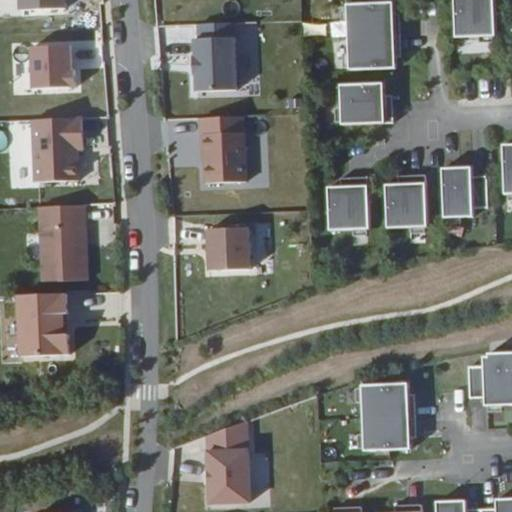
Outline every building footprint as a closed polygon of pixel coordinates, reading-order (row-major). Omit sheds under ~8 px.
[(65,0),(20,0),(21,21),(66,20),(65,0)] [(499,41),(497,0),(458,0),(459,42),(499,41)] [(352,41),(405,39),(404,24),(398,25),(398,17),(398,6),(351,8),(352,41)] [(238,105),(237,37),(200,38),(201,53),(197,53),(197,71),(195,71),(195,88),(197,88),(198,106),(238,105)] [(405,54),(405,39),(352,41),(353,74),(400,72),(399,54),(405,54)] [(72,82),(71,57),(31,58),(32,100),(75,99),(74,82),(72,82)] [(388,99),(388,87),(344,88),(346,128),(397,126),(397,111),(389,111),(388,99)] [(389,111),(397,111),(397,99),(388,99),(389,111)] [(80,130),(30,131),(31,193),(75,192),(74,161),(80,161),(80,130)] [(243,131),(200,132),(200,148),(203,148),(203,176),(204,197),(245,197),(243,131)] [(445,171),(447,221),(476,220),(476,211),(491,211),(490,179),(475,180),(475,170),(445,171)] [(390,187),(390,231),(430,230),(429,178),(414,178),(414,187),(390,187)] [(402,187),(414,187),(414,178),(402,179),(402,187)] [(371,180),(356,180),(356,188),(344,189),(332,189),(333,232),(373,231),(371,180)] [(344,189),(356,188),(356,180),(344,180),(344,189)] [(82,217),(37,218),(39,293),(84,292),(83,258),(81,258),(81,236),(83,236),(82,217)] [(245,243),(205,243),(206,285),(246,284),(245,243)] [(63,305),(15,306),(17,367),(65,366),(64,346),(59,346),(59,325),(64,325),(63,305)] [(511,405),(511,355),(490,356),(490,366),(475,366),(477,398),(492,397),(492,406),(511,405)] [(371,418),(423,416),(422,401),(417,401),(416,394),(416,383),(369,385),(371,418)] [(424,430),(423,416),(371,418),(372,451),(419,449),(418,438),(418,430),(424,430)] [(254,424),(214,438),(216,506),(256,505),(254,424)] [(504,508),(489,509),(489,511),(511,511),(511,497),(504,498),(504,508)] [(489,511),(489,509),(474,509),(474,500),(445,501),(445,511),(489,511)]
